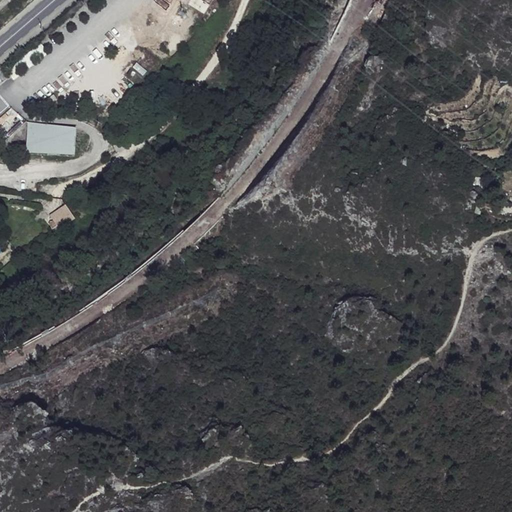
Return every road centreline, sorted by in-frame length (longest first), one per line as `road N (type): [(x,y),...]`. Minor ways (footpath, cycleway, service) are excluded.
road 1 (unknown): [(244,0),(218,51),(129,143)]
road 2 (track): [(451,337),(475,252),(511,227)]
